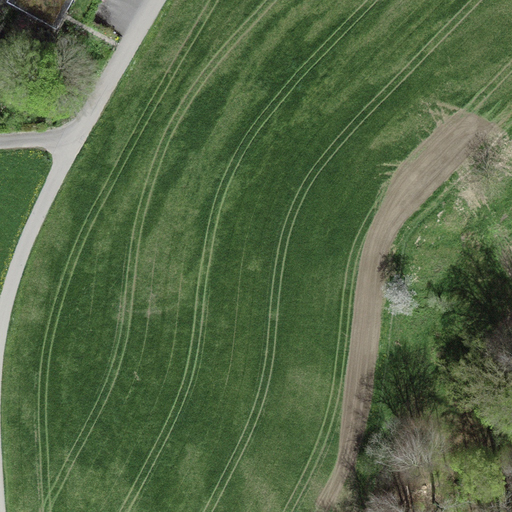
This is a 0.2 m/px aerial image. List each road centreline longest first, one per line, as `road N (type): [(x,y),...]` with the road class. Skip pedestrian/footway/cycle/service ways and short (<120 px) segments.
road 1 (unclassified): [(75,139),(23,247),(0,327)]
road 2 (residential): [(155,0),(75,139)]
